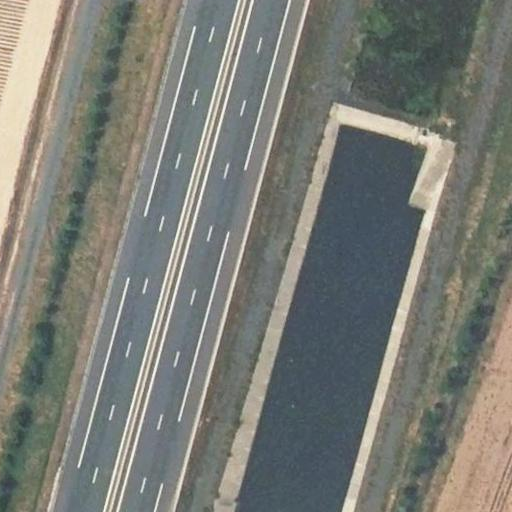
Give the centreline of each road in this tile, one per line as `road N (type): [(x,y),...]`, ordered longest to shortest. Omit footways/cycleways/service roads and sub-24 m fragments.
road 1 (motorway): [(218,0),(83,511)]
road 2 (motorway): [(137,511),(272,0)]
road 3 (track): [(91,0),(0,351)]
